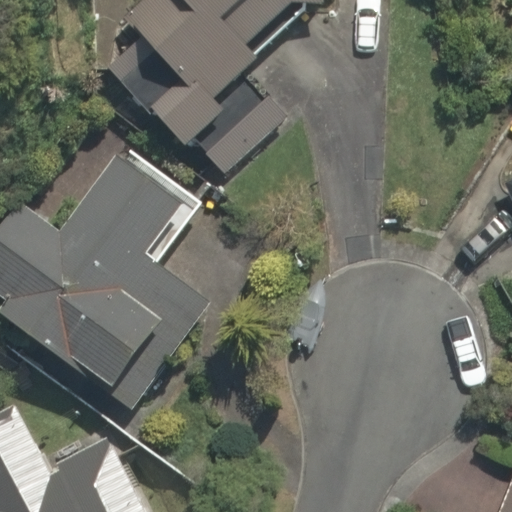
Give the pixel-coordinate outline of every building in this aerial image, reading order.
[(112,0),(64,51),(219,198),(293,120),(245,74),(314,0),(112,0)] [(0,335),(95,409),(104,397),(125,413),(209,302),(154,260),(201,199),(113,133),(47,220),(19,198),(0,222),(0,335)] [(511,173),(492,184),(511,220),(511,173)] [(64,454),(29,385),(0,399),(0,511),(134,511),(96,437),(64,454)] [(511,511),(511,454),(490,511),(511,511)]
